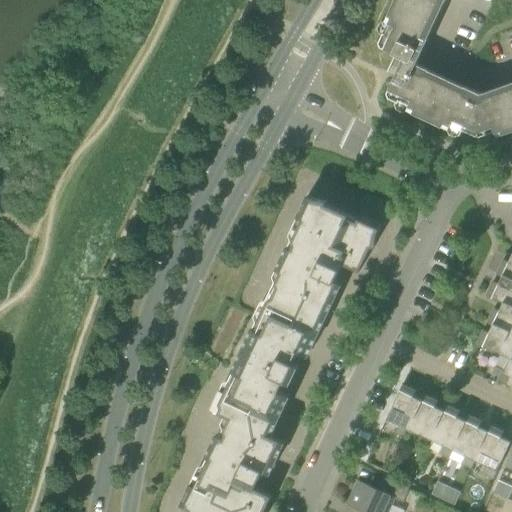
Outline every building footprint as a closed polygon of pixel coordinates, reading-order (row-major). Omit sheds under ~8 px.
[(404,56),(398,68),(387,92),(389,96),(397,101),(396,104),(398,109),(403,112),(409,110),(448,128),(450,134),(456,136),(461,134),(463,129),(479,136),(483,135),(485,141),(490,143),(497,141),(499,136),(511,130),(511,87),(486,97),(484,92),(481,93),(466,86),(464,91),(415,68),(424,49),(419,47),(440,0),(444,0),(446,1),(446,0),(394,0),(386,18),(380,20),(378,26),(380,31),(383,33),(379,40),(381,45),(404,56)] [(361,214),(359,218),(309,195),(299,216),(309,221),(277,290),(329,314),(344,283),(336,280),(344,263),(360,271),(382,224),(361,214)] [(511,255),(509,261),(505,258),(498,273),(503,275),(511,279),(511,255)] [(511,279),(503,275),(499,282),(494,280),(488,295),(503,302),(511,306),(511,279)] [(277,290),(264,318),(258,329),(253,327),(233,370),(244,375),(243,378),(232,378),(221,402),(223,405),(220,411),(231,417),(272,437),(273,434),(291,397),(279,392),(285,380),(291,382),(300,364),(294,361),(300,349),(311,354),(329,314),(277,290)] [(511,306),(503,302),(500,309),(495,307),(488,322),(493,324),(511,332),(511,306)] [(510,357),(511,357),(511,332),(493,324),(490,331),(485,329),(478,343),(510,358),(510,357)] [(511,357),(510,357),(510,358),(504,370),(496,366),(491,376),(511,385),(511,357)] [(403,384),(387,419),(399,424),(395,433),(405,437),(409,429),(423,400),(415,396),(417,391),(403,384)] [(444,410),(437,406),(439,401),(425,394),(423,400),(409,429),(420,435),(416,443),(427,448),(430,439),(431,439),(444,410)] [(459,416),(461,411),(447,405),(444,410),(431,439),(442,445),(438,453),(448,458),(452,449),(453,450),(466,420),(459,416)] [(469,415),(466,420),(453,450),(464,455),(460,463),(470,468),(474,460),(488,430),(481,426),(483,421),(469,415)] [(225,436),(215,432),(205,454),(212,458),(199,487),(191,483),(181,505),(197,511),(264,511),(273,495),(256,487),(265,469),(271,472),(286,440),(273,434),(272,437),(231,417),(225,429),(227,432),(225,436)] [(494,479),(511,441),(503,436),(505,431),(491,425),(488,430),(474,460),(488,466),(484,474),(494,479)] [(359,480),(348,504),(365,511),(388,511),(395,498),(404,502),(410,489),(383,477),(377,488),(359,480)] [(511,490),(511,486),(499,480),(494,492),(508,499),(511,490)] [(432,494),(439,497),(445,484),(438,481),(432,494)]
